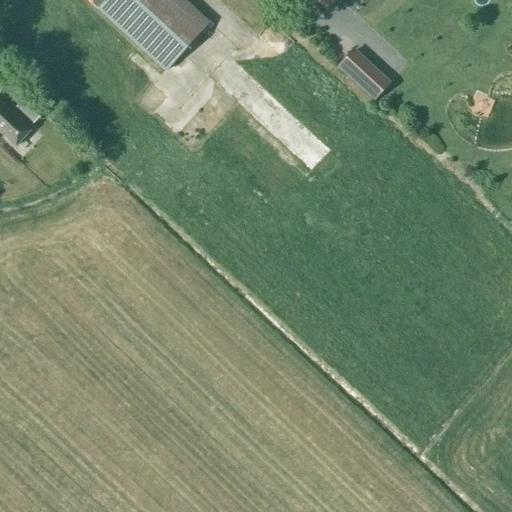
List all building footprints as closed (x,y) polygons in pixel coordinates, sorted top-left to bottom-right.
[(86,0),(164,72),(209,23),(183,0),(86,0)] [(314,0),(326,10),(335,0),(314,0)] [(457,76),(478,53),(443,21),(456,7),(448,0),(436,0),(407,31),(457,76)] [(275,48),(251,11),(237,20),(261,57),(275,48)] [(365,16),(348,36),(399,82),(414,64),(439,86),(448,76),(429,59),(430,58),(422,50),(413,59),(365,16)] [(0,132),(15,147),(32,128),(14,110),(10,114),(0,103),(0,132)]
